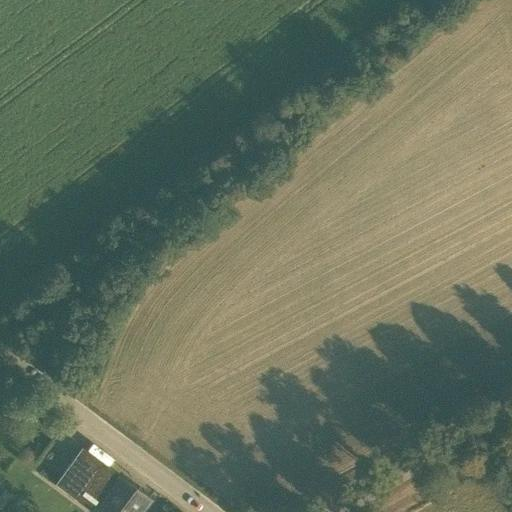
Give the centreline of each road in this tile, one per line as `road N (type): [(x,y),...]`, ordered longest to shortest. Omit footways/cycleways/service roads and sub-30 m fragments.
road 1 (unclassified): [(211,511),(0,351)]
road 2 (residential): [(331,511),(511,414)]
